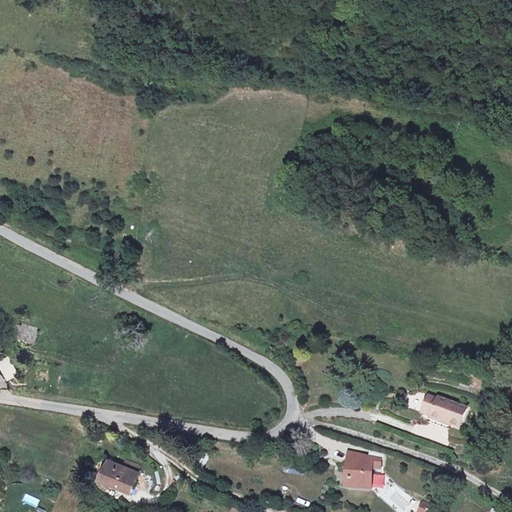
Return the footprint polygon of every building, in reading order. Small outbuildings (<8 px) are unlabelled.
[(30,343),(35,328),(21,324),(21,326),(14,324),(11,337),(30,343)] [(14,375),(5,360),(0,362),(0,367),(7,379),(14,375)] [(461,427),(468,408),(439,398),(438,400),(429,397),(425,409),(431,411),(433,415),(432,417),(432,418),(451,425),(452,424),(461,427)] [(318,433),(313,443),(332,451),(336,441),(318,433)] [(372,490),(374,469),(381,469),(382,460),(353,453),(352,468),(348,467),(347,488),(372,490)] [(124,466),(106,459),(95,483),(129,495),(139,472),(124,466)] [(23,504),(38,506),(41,491),(26,488),(23,504)] [(431,511),(434,508),(423,503),(419,511),(431,511)]
